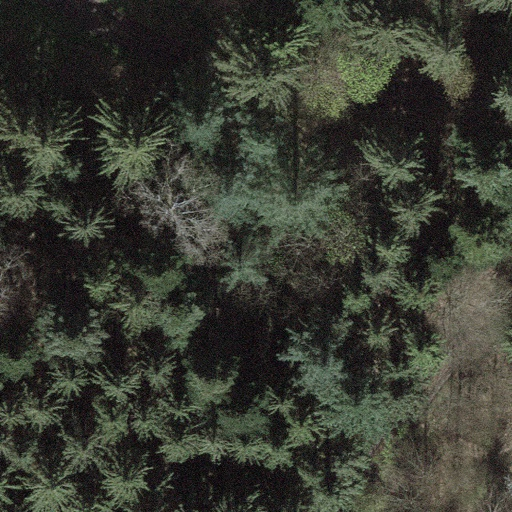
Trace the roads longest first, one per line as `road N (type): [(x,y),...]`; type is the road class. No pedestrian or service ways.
road 1 (track): [(54,0),(122,46),(226,85),(332,97),(511,89)]
road 2 (track): [(511,295),(454,351),(353,511)]
